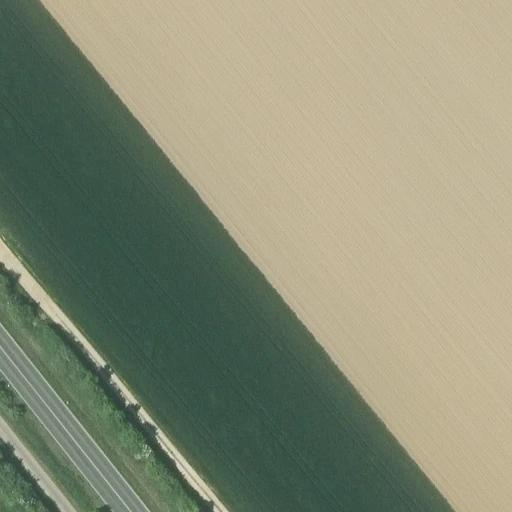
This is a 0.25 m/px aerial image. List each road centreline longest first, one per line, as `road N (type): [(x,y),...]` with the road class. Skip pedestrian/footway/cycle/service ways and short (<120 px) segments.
road 1 (track): [(221,511),(0,242)]
road 2 (secondary): [(129,511),(0,350)]
